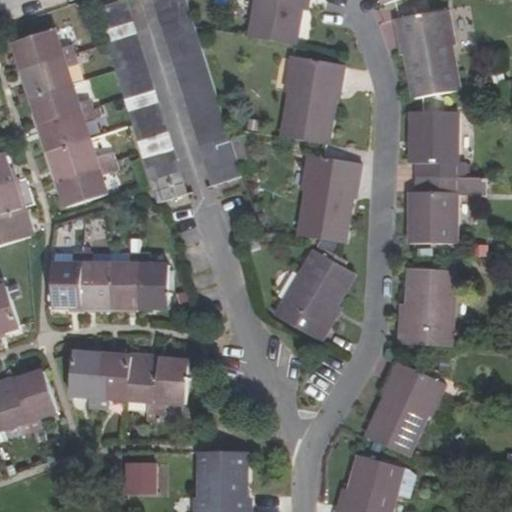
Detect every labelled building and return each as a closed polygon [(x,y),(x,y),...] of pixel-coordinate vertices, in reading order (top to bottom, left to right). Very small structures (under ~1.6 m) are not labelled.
[(183,195),(188,194),(127,0),(123,0),(122,1),(183,195)] [(205,141),(184,71),(163,9),(159,0),(154,0),(214,186),(220,184),(205,141)] [(159,0),(163,9),(184,71),(205,141),(220,184),(244,176),(228,127),(196,28),(186,0),(159,0)] [(257,0),(251,37),(295,45),(301,8),(302,0),(257,0)] [(302,0),(301,8),(308,9),(310,0),(302,0)] [(183,195),(122,1),(97,9),(108,43),(117,70),(159,203),(183,195)] [(450,9),(395,20),(400,44),(405,43),(407,53),(416,98),(460,90),(452,47),(457,45),(450,9)] [(56,30),(16,43),(24,70),(76,53),(74,45),(61,48),(56,30)] [(76,53),(24,70),(33,97),(73,84),(68,66),(79,63),(76,53)] [(284,137),(328,144),(337,99),(339,89),(343,90),(347,67),(293,57),(287,91),(292,92),(284,137)] [(73,84),(33,97),(42,125),(94,107),(91,99),(79,102),(73,84)] [(94,107),(42,125),(51,152),(91,139),(86,122),(97,118),(94,107)] [(413,163),(418,163),(418,178),(467,178),(467,164),(457,163),(457,113),(413,113),(413,163)] [(251,161),(243,137),(234,140),(242,164),(251,161)] [(91,139),(51,152),(59,180),(112,162),(109,154),(96,156),(91,139)] [(0,155),(0,186),(14,182),(5,154),(0,155)] [(300,237),(345,243),(352,200),(354,189),(359,189),(363,165),(310,156),(304,191),(308,191),(300,237)] [(112,162),(59,180),(68,207),(108,194),(103,176),(115,172),(112,162)] [(457,194),(487,195),(487,179),(467,178),(418,178),(417,193),(412,193),(411,244),(456,244),(457,194)] [(0,215),(22,208),(14,182),(0,186),(0,215)] [(0,247),(27,238),(31,236),(22,208),(0,215),(0,247)] [(135,255),(130,255),(129,264),(113,264),(112,307),(142,307),(142,273),(142,255),(142,240),(134,240),(135,255)] [(278,317),(322,343),(330,328),(325,325),(337,304),(355,273),(345,268),(349,261),(328,248),(324,255),(317,251),(278,317)] [(55,254),(55,263),(73,263),(73,254),(55,254)] [(73,263),(55,263),(55,306),(84,307),(84,254),(73,254),(73,263)] [(94,264),(94,254),(84,254),(84,307),(112,307),(113,264),(94,264)] [(113,254),(94,254),(94,264),(113,264),(113,254)] [(113,264),(129,264),(130,255),(113,254),(113,264)] [(151,264),(151,255),(142,255),(142,273),(142,307),(170,308),(171,265),(151,264)] [(456,272),(411,268),(408,305),(407,328),(401,328),(399,344),(452,347),(456,272)] [(0,333),(21,326),(7,287),(0,289),(0,333)] [(325,325),(330,328),(342,307),(337,304),(325,325)] [(92,397),(91,408),(101,409),(106,356),(76,353),(72,395),(92,397)] [(106,356),(101,409),(110,410),(111,398),(130,400),(134,358),(106,356)] [(134,358),(130,400),(148,402),(148,413),(157,414),(161,361),(134,358)] [(161,361),(157,414),(167,414),(168,404),(187,405),(191,364),(161,361)] [(448,386),(398,363),(388,385),(391,386),(386,399),(368,438),(410,457),(428,417),(433,418),(448,386)] [(40,418),(58,412),(45,372),(18,381),(35,432),(43,429),(40,418)] [(25,435),(35,432),(18,381),(0,386),(0,414),(4,429),(21,423),(25,435)] [(391,386),(388,385),(382,397),(386,399),(391,386)] [(0,442),(8,440),(4,429),(0,414),(0,442)] [(246,511),(246,498),(247,452),(202,452),(202,498),(197,498),(197,511),(251,511),(252,511),(246,511)] [(345,511),(392,511),(396,497),(404,469),(361,457),(351,491),(345,511)] [(159,462),(132,461),(131,493),(158,494),(159,462)] [(410,470),(404,469),(396,497),(410,500),(417,476),(414,473),(410,470)] [(345,511),(351,491),(345,490),(338,511),(345,511)]
